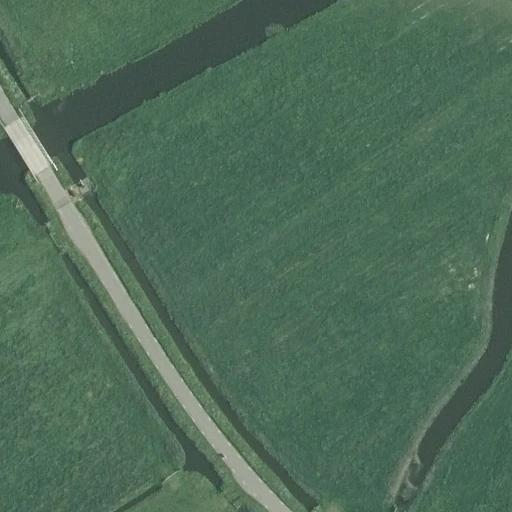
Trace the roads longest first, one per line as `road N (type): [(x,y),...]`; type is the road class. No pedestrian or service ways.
road 1 (tertiary): [(285,511),(165,372),(0,99)]
road 2 (track): [(511,396),(457,511)]
